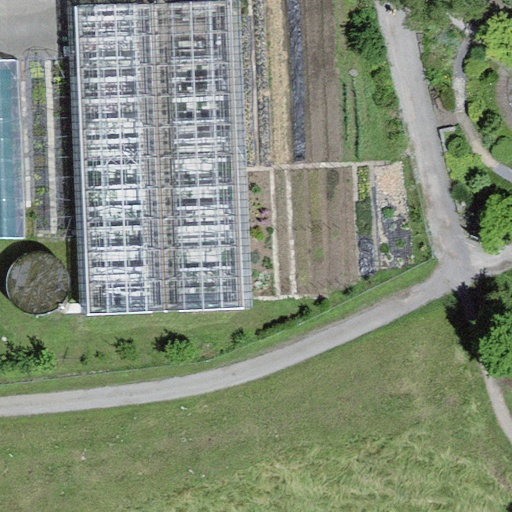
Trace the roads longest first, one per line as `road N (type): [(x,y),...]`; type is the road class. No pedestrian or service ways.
road 1 (track): [(462,272),(292,355),(200,385),(0,406)]
road 2 (track): [(511,435),(392,0)]
